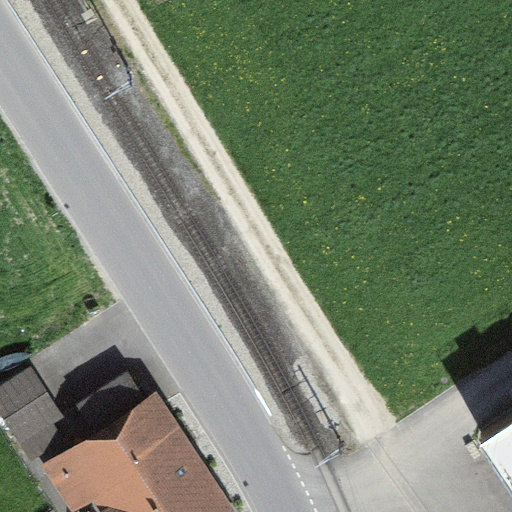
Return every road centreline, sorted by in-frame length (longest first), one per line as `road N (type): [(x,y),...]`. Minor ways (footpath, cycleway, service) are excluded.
road 1 (tertiary): [(292,511),(250,431),(0,43)]
road 2 (track): [(113,0),(394,474)]
